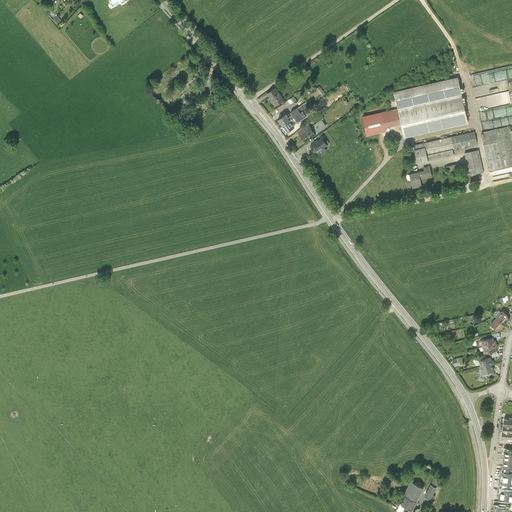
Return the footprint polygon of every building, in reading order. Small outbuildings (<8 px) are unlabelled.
[(401,123),(404,135),(467,120),(458,77),(394,91),(398,109),(362,116),(366,134),(387,130),(386,127),(401,123)] [(316,88),(321,94),(324,92),(320,85),(316,88)] [(276,88),(267,93),(270,97),(271,97),(272,99),(270,100),(274,106),(283,100),(276,88)] [(480,109),(509,105),(507,94),(480,98),(479,98),(478,98),(480,109)] [(293,96),(287,100),(290,104),(296,100),(293,96)] [(294,117),(306,108),(307,108),(304,103),(291,113),(292,115),(294,117)] [(309,112),(306,108),(294,117),(295,119),(297,121),(303,117),(303,116),(309,112)] [(283,125),(294,117),(292,115),(288,118),(286,114),(278,119),(283,125)] [(295,119),(294,117),(283,125),(287,131),(294,126),(291,122),(295,119)] [(307,128),(299,134),(300,135),(301,135),(306,141),(311,138),(312,138),(312,137),(326,127),(321,120),(314,124),(316,126),(312,129),(309,124),(306,127),(307,128)] [(297,131),(299,134),(307,128),(306,127),(306,125),(297,131)] [(510,125),(483,131),(484,136),(482,137),(487,158),(484,158),(486,168),(489,167),(489,170),(511,165),(511,129),(511,130),(510,125)] [(454,155),(453,149),(477,144),(474,131),(414,145),(415,149),(414,149),(418,163),(454,155)] [(314,144),(311,146),(318,156),(326,150),(324,147),(327,145),(327,144),(329,143),(326,139),(324,141),(322,138),(318,141),(317,139),(313,142),(314,144)] [(483,172),(478,149),(464,152),(470,175),(483,172)] [(425,171),(410,174),(413,187),(421,186),(420,179),(432,176),(430,169),(425,171)] [(508,316),(502,311),(497,317),(505,325),(510,320),(507,317),(508,316)] [(505,325),(497,317),(491,324),(496,329),(497,328),(500,330),(505,325)] [(493,338),(482,340),(482,342),(483,346),(496,343),(495,340),(493,341),(493,338)] [(484,349),(484,352),(490,351),(496,350),(495,347),(496,346),(496,343),(483,346),(484,349)] [(491,357),(479,360),(481,367),(492,364),(494,364),(493,360),(492,361),(491,357)] [(492,364),(481,367),(483,375),(489,374),(488,373),(494,371),(492,364)] [(511,425),(504,425),(503,437),(510,438),(511,429),(511,428),(511,425)] [(511,471),(502,470),(500,482),(502,483),(511,483),(511,471)] [(399,491),(402,485),(389,478),(386,483),(399,491)] [(439,481),(434,478),(424,496),(430,499),(439,481)] [(407,492),(406,495),(416,501),(423,488),(411,481),(405,491),(407,492)] [(511,488),(501,487),(500,487),(499,491),(498,497),(511,498),(511,488)] [(416,501),(406,495),(401,503),(406,506),(412,509),(416,501)] [(402,511),(406,506),(401,503),(397,510),(399,511),(402,511)] [(494,503),(493,510),(502,511),(508,511),(509,505),(500,504),(494,503)]
